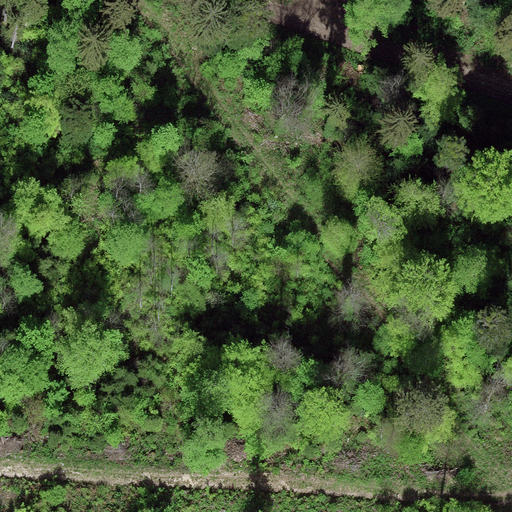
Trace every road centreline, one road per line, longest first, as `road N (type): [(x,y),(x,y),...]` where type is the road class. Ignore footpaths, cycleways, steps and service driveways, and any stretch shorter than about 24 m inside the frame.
road 1 (track): [(140,0),(511,491)]
road 2 (track): [(511,100),(239,0)]
